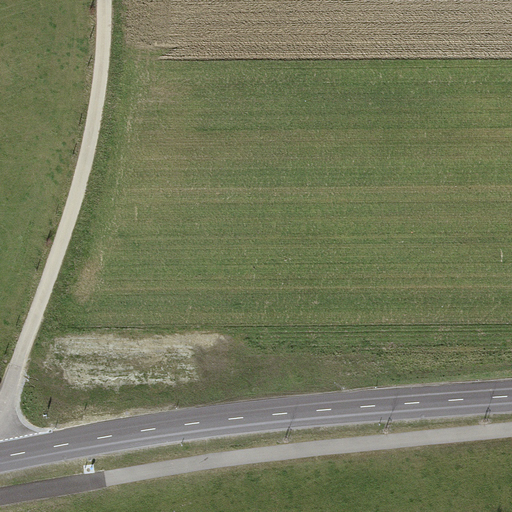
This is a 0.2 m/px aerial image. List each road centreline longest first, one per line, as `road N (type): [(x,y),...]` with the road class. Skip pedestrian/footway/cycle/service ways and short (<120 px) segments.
road 1 (tertiary): [(0,455),(224,418),(511,395)]
road 2 (track): [(0,425),(78,190),(100,86),(103,0)]
